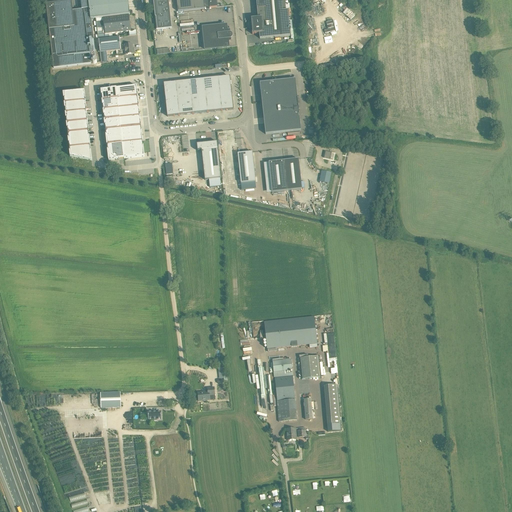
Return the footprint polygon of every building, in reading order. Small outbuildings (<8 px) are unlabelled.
[(62,0),(45,0),(54,68),(91,64),(90,53),(95,53),(95,51),(90,51),(89,49),(94,48),(89,3),(81,4),(82,10),(73,11),(72,5),(70,5),(70,4),(69,3),(68,3),(68,2),(62,2),(62,0)] [(97,0),(100,18),(103,18),(115,17),(112,0),(97,0)] [(112,0),(115,17),(129,15),(130,15),(127,0),(112,0)] [(153,0),(155,17),(156,17),(158,30),(172,28),(168,0),(153,0)] [(176,0),(178,12),(205,9),(210,8),(217,8),(215,0),(212,0),(211,0),(210,0),(176,0)] [(252,22),(251,22),(252,35),(259,34),(260,39),(290,36),(288,11),(283,11),(281,0),(256,0),(258,18),(254,19),(254,20),(252,22)] [(103,18),(105,34),(131,31),(129,15),(115,17),(103,18)] [(227,25),(203,28),(205,50),(229,47),(228,42),(231,42),(230,30),(227,30),(227,25)] [(119,38),(99,40),(101,62),(108,61),(106,52),(121,50),(119,38)] [(132,44),(124,45),(125,55),(134,54),(134,48),(133,48),(132,44)] [(232,98),(232,97),(231,91),(231,89),(230,77),(224,78),(224,77),(222,77),(222,78),(219,78),(217,78),(205,80),(205,79),(204,80),(189,81),(176,83),(175,83),(171,83),(170,83),(164,84),(165,96),(165,98),(166,105),(168,117),(173,116),(173,117),(175,116),(178,116),(180,116),(192,114),(194,114),(209,113),(209,112),(221,111),(223,111),(225,111),(226,111),(228,111),(228,110),(233,110),(232,98)] [(301,131),(295,79),(271,82),(265,83),(261,88),(262,105),(265,134),(301,131)] [(117,98),(137,96),(136,86),(116,88),(117,98)] [(117,98),(116,88),(101,89),(102,99),(117,98)] [(85,102),(84,91),(64,93),(65,104),(85,102)] [(138,106),(137,96),(117,98),(118,108),(138,106)] [(118,108),(117,98),(102,99),(103,109),(118,108)] [(86,111),(85,102),(65,104),(66,114),(86,111)] [(140,115),(138,106),(118,108),(120,118),(140,115)] [(120,118),(118,108),(103,109),(105,119),(120,118)] [(87,121),(86,111),(66,114),(67,124),(87,121)] [(141,125),(140,115),(120,118),(121,128),(141,125)] [(121,128),(120,118),(105,119),(106,129),(121,128)] [(88,131),(87,121),(67,124),(68,134),(88,131)] [(142,140),(141,125),(121,128),(122,143),(142,140)] [(122,143),(121,128),(106,129),(107,144),(122,143)] [(90,146),(88,131),(68,134),(70,149),(90,146)] [(144,155),(142,140),(122,143),(124,158),(144,155)] [(124,158),(122,143),(107,144),(109,159),(124,158)] [(217,143),(197,145),(198,151),(202,150),(205,180),(221,179),(217,143)] [(91,161),(90,146),(70,149),(71,157),(91,161)] [(256,182),(252,152),(238,154),(241,184),(256,182)] [(299,160),(269,163),(272,193),(302,190),(299,160)] [(342,168),(334,207),(336,207),(337,203),(340,204),(341,198),(346,199),(349,180),(346,180),(347,174),(346,174),(347,169),(342,168)] [(322,171),(320,182),(329,184),(331,173),(322,171)] [(314,318),(264,324),(267,350),(317,345),(314,318)] [(333,353),(327,354),(327,362),(320,362),(320,365),(326,365),(327,371),(334,370),(333,353)] [(318,357),(300,359),(302,380),(321,378),(318,357)] [(273,362),(274,372),(286,371),(292,370),(291,360),(273,362)] [(275,377),(277,401),(287,400),(295,399),(292,376),(275,377)] [(208,392),(198,393),(199,402),(215,400),(214,388),(208,388),(208,392)] [(120,393),(100,393),(101,408),(121,408),(120,393)] [(297,420),(297,415),(288,416),(287,400),(277,401),(279,422),(289,421),(297,420)] [(311,400),(304,400),(306,420),(313,419),(311,400)] [(341,425),(340,416),(327,417),(328,426),(341,425)] [(295,429),(286,430),(287,441),(298,440),(298,438),(305,437),(305,439),(306,439),(309,439),(308,435),(306,436),(305,428),(295,429)]
